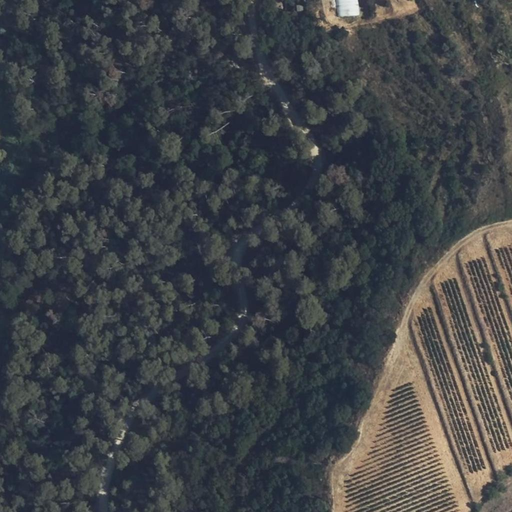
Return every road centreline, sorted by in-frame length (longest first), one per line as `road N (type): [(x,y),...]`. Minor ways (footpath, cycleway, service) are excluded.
road 1 (track): [(112,511),(104,481),(126,410),(236,324),(240,238),(307,177),(312,140),(255,26),(253,0)]
road 2 (track): [(511,223),(493,226),(437,264),(414,299),(339,477)]
